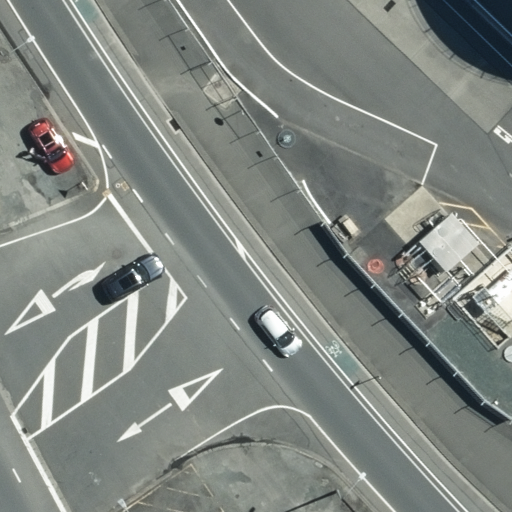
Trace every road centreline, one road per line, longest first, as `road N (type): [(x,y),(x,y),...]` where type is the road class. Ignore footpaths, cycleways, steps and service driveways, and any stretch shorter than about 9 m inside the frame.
road 1 (trunk): [(212,255),(434,511)]
road 2 (residential): [(0,485),(15,452),(101,352),(212,255)]
road 3 (trunk): [(39,0),(212,255)]
